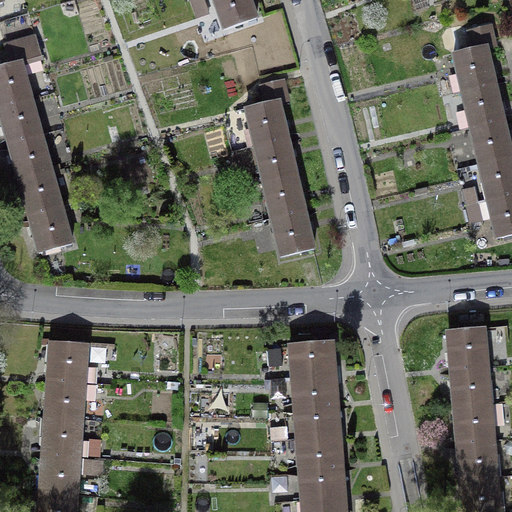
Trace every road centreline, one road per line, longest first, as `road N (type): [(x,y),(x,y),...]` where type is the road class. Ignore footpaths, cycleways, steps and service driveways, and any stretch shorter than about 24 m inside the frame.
road 1 (residential): [(377,296),(207,305),(0,295)]
road 2 (residential): [(302,0),(377,296)]
road 3 (residential): [(377,296),(405,451)]
road 4 (residential): [(511,284),(377,296)]
